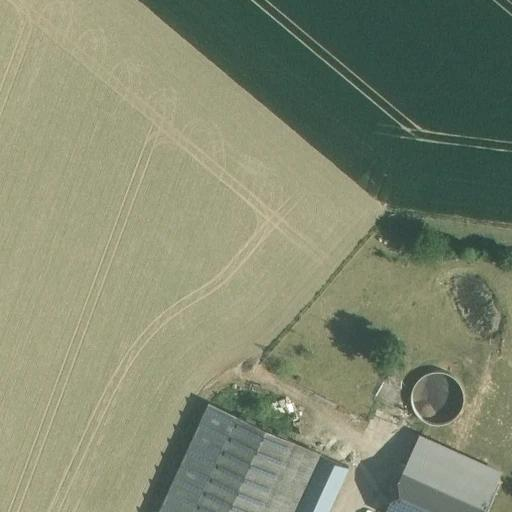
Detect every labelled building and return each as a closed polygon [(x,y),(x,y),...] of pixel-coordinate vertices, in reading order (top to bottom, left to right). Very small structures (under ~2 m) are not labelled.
[(442,369),(423,375),(429,395),(449,389),(442,369)] [(210,404),(159,511),(195,511),(239,417),(210,404)] [(195,511),(261,511),(294,441),(239,416),(239,417),(195,511)] [(483,511),(501,472),(420,435),(384,511),(483,511)] [(296,511),(323,455),(294,441),(261,511),(296,511)] [(323,455),(296,511),(327,511),(348,466),(323,455)]
